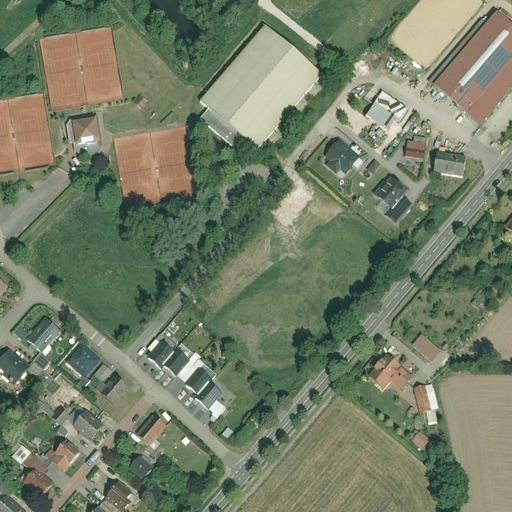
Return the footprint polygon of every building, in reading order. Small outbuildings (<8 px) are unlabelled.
[(511,89),(511,25),(496,12),(433,87),(480,127),(511,89)] [(252,150),(319,73),(260,22),(194,98),(205,107),(197,117),(235,150),(242,141),(252,150)] [(409,110),(383,93),(375,105),(401,122),(409,110)] [(70,127),(72,148),(94,146),(92,124),(70,127)] [(362,157),(341,140),(326,158),(330,161),(326,166),(338,176),(342,171),(347,175),(362,157)] [(427,145),(409,142),(406,160),(425,163),(427,145)] [(435,153),(432,175),(463,180),(466,158),(435,153)] [(372,174),(378,164),(372,161),(367,171),(372,174)] [(408,192),(391,178),(375,197),(392,211),(403,197),(408,192)] [(413,205),(403,197),(392,211),(387,218),(397,226),(413,205)] [(511,217),(501,229),(511,239),(511,217)] [(482,288),(470,303),(476,308),(489,294),(482,288)] [(42,322),(24,345),(40,357),(58,334),(42,322)] [(17,327),(11,333),(18,340),(24,333),(17,327)] [(421,339),(410,351),(429,367),(439,354),(421,339)] [(150,355),(144,363),(156,373),(160,369),(173,379),(175,377),(184,385),(181,388),(193,398),(190,402),(205,414),(207,411),(218,420),(224,412),(214,403),(220,396),(207,385),(209,382),(197,372),(202,366),(180,347),(172,357),(154,341),(145,351),(150,355)] [(79,349),(65,367),(82,381),(97,363),(79,349)] [(7,352),(0,360),(0,375),(14,387),(28,369),(7,352)] [(404,382),(396,375),(400,371),(384,357),(365,380),(381,394),(389,385),(396,392),(404,382)] [(37,358),(31,365),(40,373),(46,366),(37,358)] [(92,377),(101,384),(111,373),(102,365),(92,377)] [(96,397),(110,410),(126,391),(112,379),(96,397)] [(414,390),(416,415),(430,414),(428,389),(414,390)] [(60,408),(49,421),(57,428),(68,416),(60,408)] [(77,409),(64,424),(89,444),(101,429),(77,409)] [(151,418),(134,437),(147,450),(165,430),(151,418)] [(63,437),(66,433),(58,428),(56,431),(63,437)] [(416,433),(409,442),(421,452),(428,444),(416,433)] [(57,441),(46,457),(64,470),(75,455),(57,441)] [(10,460),(27,473),(37,462),(20,448),(10,460)] [(132,460),(124,471),(141,485),(150,474),(132,460)] [(104,466),(99,473),(111,482),(116,475),(104,466)] [(32,473),(21,487),(38,500),(49,486),(32,473)] [(0,483),(0,500),(0,501),(8,490),(0,483)] [(113,486),(102,500),(115,511),(121,511),(131,501),(113,486)]
